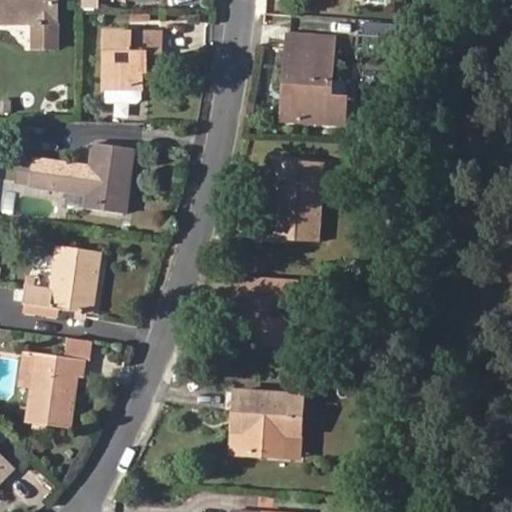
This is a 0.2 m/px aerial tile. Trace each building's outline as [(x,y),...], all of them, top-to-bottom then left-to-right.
[(0,0),(0,26),(31,26),(32,32),(55,31),(55,0),(0,0)] [(366,40),(391,42),(393,23),(367,21),(366,40)] [(55,31),(32,32),(31,49),(55,49),(55,31)] [(140,90),(141,90),(143,54),(161,54),(162,34),(105,33),(104,89),(105,89),(104,103),(136,104),(140,101),(140,90)] [(332,86),(333,68),(335,39),(287,35),(281,121),(344,124),(346,87),(332,86)] [(347,70),(333,68),(332,86),(346,87),(347,70)] [(134,150),(92,144),(83,209),(124,215),(134,150)] [(278,172),(277,189),(274,239),(318,241),(323,162),(279,159),(278,172)] [(32,160),(27,188),(69,193),(73,166),(32,160)] [(264,188),(277,189),(278,172),(265,171),(264,188)] [(22,304),(91,313),(100,252),(56,247),(50,290),(24,287),(22,304)] [(233,276),(231,316),(253,317),(252,326),(257,327),(256,344),(274,345),(274,354),(308,357),(310,320),(281,318),(282,304),(298,304),(299,280),(233,276)] [(93,358),(96,341),(70,337),(67,354),(93,358)] [(18,383),(31,385),(35,354),(22,353),(18,383)] [(26,423),(72,429),(77,379),(84,379),(86,361),(35,354),(31,385),(26,423)] [(231,453),(299,457),(303,396),(235,392),(231,453)] [(0,456),(0,481),(13,469),(0,456)]
